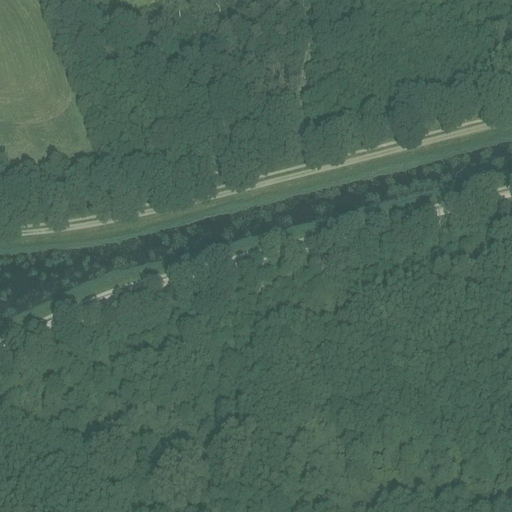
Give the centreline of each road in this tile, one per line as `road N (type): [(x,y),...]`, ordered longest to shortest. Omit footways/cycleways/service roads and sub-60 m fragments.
road 1 (track): [(488,125),(124,218),(0,234)]
road 2 (track): [(0,350),(125,293),(425,215)]
